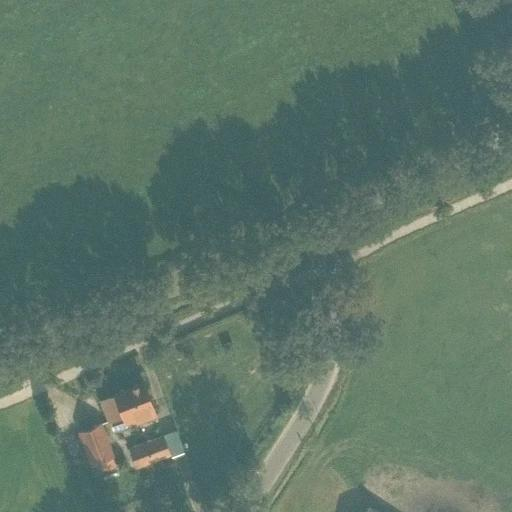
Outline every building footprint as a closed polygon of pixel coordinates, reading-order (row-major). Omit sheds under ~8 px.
[(511,0),(498,0),(499,1),(504,12),(511,7),(511,0)] [(113,394),(100,400),(108,420),(122,415),(124,421),(134,417),(136,422),(155,415),(142,381),(113,392),(113,394)] [(79,431),(92,463),(112,455),(99,423),(79,431)] [(128,447),(134,465),(169,452),(163,434),(128,447)] [(362,511),(381,511),(368,503),(362,511)]
